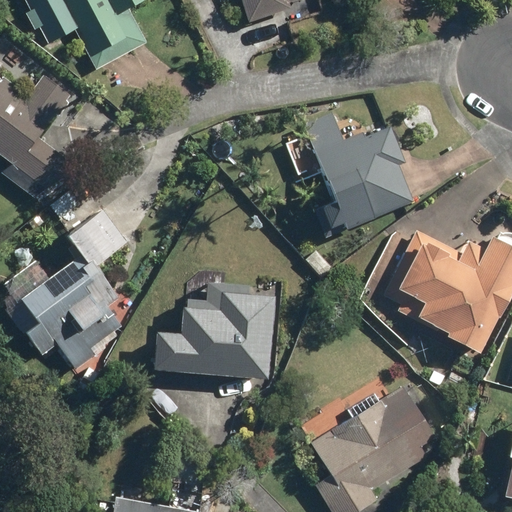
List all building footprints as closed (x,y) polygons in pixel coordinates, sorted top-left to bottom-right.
[(146,0),(21,0),(47,46),(73,32),(95,71),(148,42),(129,10),(146,0)] [(237,0),(245,23),(289,9),(288,4),(300,0),(237,0)] [(0,75),(0,158),(11,166),(0,171),(0,174),(32,198),(76,165),(39,138),(72,98),(40,75),(26,94),(0,75)] [(336,119),(303,131),(329,202),(310,209),(321,239),(413,206),(398,165),(403,163),(389,123),(343,139),(336,119)] [(81,198),(65,183),(44,207),(60,221),(81,198)] [(125,244),(100,209),(62,236),(76,256),(46,277),(34,260),(0,283),(0,284),(29,326),(20,333),(37,357),(54,346),(72,372),(126,334),(108,308),(119,301),(94,265),(125,244)] [(478,246),(461,239),(456,249),(415,230),(382,300),(444,328),(439,338),(477,355),(511,277),(511,243),(485,231),(478,246)] [(151,331),(148,370),(266,381),(273,296),(246,293),(247,285),(203,281),(202,300),(179,298),(176,333),(151,331)] [(435,439),(402,386),(309,443),(328,474),(311,485),(328,511),(356,511),(376,500),(371,492),(426,458),(420,448),(435,439)] [(511,439),(501,498),(511,500),(511,439)] [(203,511),(110,495),(106,511),(203,511)]
